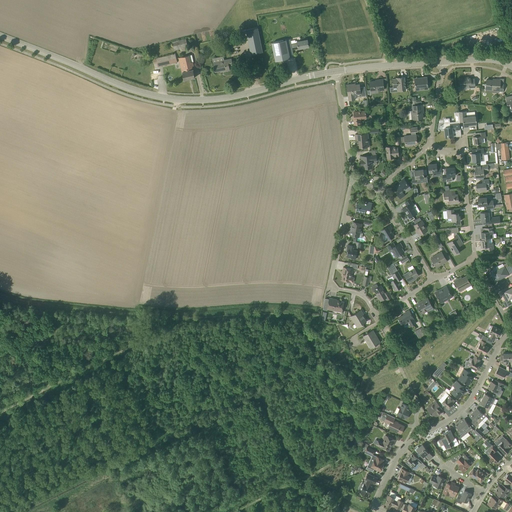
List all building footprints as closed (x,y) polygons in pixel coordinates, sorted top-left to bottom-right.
[(258,28),(246,30),(251,55),(263,52),(258,28)] [(297,42),(291,44),(289,37),(271,41),(274,52),(276,61),(290,58),(293,57),(292,48),(298,47),(298,49),(309,47),(307,39),(297,42)] [(174,50),(188,47),(186,39),(172,42),(174,50)] [(158,66),(177,62),(175,54),(156,59),(158,66)] [(188,71),(186,64),(188,63),(187,61),(189,61),(188,56),(181,57),(184,72),(182,72),(184,80),(191,79),(189,73),(188,73),(188,72),(189,72),(189,70),(188,71)] [(231,59),(224,60),(213,62),(215,72),(223,70),(223,72),(230,70),(229,65),(233,64),(231,59)] [(189,62),(189,61),(187,61),(188,63),(186,64),(188,71),(189,70),(189,72),(188,72),(188,73),(189,73),(191,79),(195,78),(194,75),(193,75),(193,72),(195,72),(194,68),(191,68),(190,61),(189,62)] [(156,80),(156,76),(159,76),(159,70),(150,70),(150,80),(156,80)] [(398,91),(406,90),(404,77),(396,78),(396,79),(392,79),(393,87),(397,87),(398,90),(398,91)] [(416,90),(428,89),(427,77),(422,77),(422,79),(415,80),(416,90)] [(471,79),(471,77),(466,77),(466,79),(460,79),(460,87),(471,86),(471,87),(475,87),(474,79),(471,79)] [(384,90),(383,79),(378,80),(378,81),(370,82),(370,90),(367,91),(368,94),(371,94),(371,91),(384,90)] [(500,85),(500,80),(496,79),(496,80),(486,80),(486,88),(499,89),(499,91),(503,92),(503,85),(500,85)] [(353,85),(353,84),(347,85),(348,95),(349,100),(355,99),(354,94),(361,93),(359,84),(353,85)] [(416,105),(412,105),(413,111),(411,111),(411,119),(414,119),(423,118),(422,110),(423,110),(423,104),(422,104),(416,105)] [(354,125),(361,124),(360,118),(366,118),(365,111),(354,112),(354,119),(353,119),(354,125)] [(468,125),(476,124),(475,116),(467,117),(466,111),(461,112),(459,112),(459,116),(459,120),(463,120),(464,127),(469,126),(468,125)] [(459,130),(459,123),(450,124),(450,123),(444,124),(440,126),(441,130),(444,130),(445,137),(453,137),(453,131),(459,130)] [(416,135),(415,132),(417,131),(417,127),(410,128),(410,132),(411,132),(411,135),(404,136),(406,146),(411,146),(411,144),(417,144),(416,135)] [(474,144),(478,144),(478,143),(482,143),(481,138),(485,138),(485,132),(478,133),(479,136),(473,136),(474,144)] [(369,146),(368,133),(355,134),(356,139),(357,139),(358,147),(369,146)] [(509,159),(508,142),(495,144),(496,149),(501,148),(502,160),(509,159)] [(393,147),(393,146),(386,147),(387,158),(392,158),(392,157),(398,156),(398,147),(393,147)] [(473,162),(480,161),(484,161),(484,155),(483,148),(475,149),(475,153),(472,153),(473,162)] [(377,160),(376,155),(371,155),(361,156),(361,161),(362,161),(363,169),(372,168),(372,167),(371,161),(377,160)] [(437,169),(436,163),(428,164),(429,173),(433,172),(433,176),(442,175),(442,169),(437,169)] [(493,163),(477,165),(477,169),(476,169),(476,172),(475,172),(476,177),(484,176),(483,171),(488,170),(488,168),(494,168),(498,167),(497,163),(493,163)] [(443,182),(449,181),(452,181),(452,176),(455,175),(455,167),(446,168),(447,174),(442,175),(443,182)] [(504,176),(511,175),(511,168),(503,170),(504,176)] [(419,178),(424,178),(423,169),(414,170),(415,176),(412,176),(412,182),(419,181),(419,178)] [(400,198),(405,195),(402,191),(409,186),(404,179),(400,182),(401,182),(396,186),(399,191),(396,193),(400,198)] [(492,179),(488,179),(482,180),(482,183),(476,184),(477,192),(486,191),(486,186),(492,185),(492,179)] [(451,195),(451,191),(443,192),(444,199),(449,199),(450,203),(458,202),(457,194),(451,195)] [(487,201),(486,197),(478,198),(479,206),(486,205),(486,209),(494,208),(503,207),(503,204),(493,205),(493,200),(487,201)] [(417,213),(412,206),(414,205),(410,199),(405,202),(407,205),(402,208),(405,213),(406,212),(409,218),(417,213)] [(371,210),(372,203),(361,200),(360,203),(357,203),(356,206),(357,207),(356,212),(365,214),(366,209),(371,210)] [(454,213),(454,209),(447,210),(448,218),(452,218),(452,221),(456,221),(460,221),(460,215),(459,216),(458,213),(454,213)] [(492,216),(491,212),(489,212),(488,212),(480,212),(481,221),(487,221),(488,224),(500,222),(499,216),(491,217),(491,216),(492,216)] [(428,230),(422,220),(412,226),(415,231),(416,230),(419,235),(428,230)] [(359,237),(362,223),(353,222),(350,235),(359,237)] [(386,241),(394,236),(390,229),(392,229),(390,225),(380,231),(386,241)] [(457,235),(457,232),(458,232),(458,227),(449,228),(449,231),(452,230),(452,233),(454,233),(454,236),(455,238),(447,243),(454,255),(460,252),(457,248),(463,244),(458,234),(457,235)] [(480,240),(488,239),(490,239),(493,238),(493,234),(493,233),(493,227),(486,228),(487,232),(481,232),(482,239),(480,239),(480,240)] [(438,249),(443,246),(438,238),(434,241),(438,249)] [(489,244),(488,239),(480,240),(481,247),(487,246),(487,250),(493,249),(493,243),(489,244)] [(395,246),(393,243),(387,246),(389,250),(392,248),(397,256),(404,252),(400,246),(402,245),(400,243),(395,246)] [(357,250),(355,250),(356,246),(348,244),(347,250),(348,250),(347,256),(351,257),(351,258),(355,259),(357,250)] [(436,267),(447,261),(442,252),(434,256),(435,258),(432,260),(436,267)] [(387,267),(393,276),(394,279),(390,282),(395,291),(402,286),(398,279),(401,277),(393,263),(387,267)] [(508,266),(506,263),(503,264),(504,266),(499,269),(503,277),(511,273),(509,269),(511,267),(511,266),(511,265),(508,266)] [(352,274),(353,269),(343,267),(342,273),(343,273),(342,280),(353,282),(354,277),(350,277),(351,274),(352,274)] [(409,283),(414,280),(413,279),(419,275),(414,268),(404,274),(409,283)] [(503,277),(499,269),(494,271),(493,270),(490,271),(495,281),(503,277)] [(471,285),(466,276),(459,280),(459,278),(454,281),(460,291),(471,285)] [(388,299),(392,297),(388,290),(385,292),(381,285),(378,287),(377,284),(376,284),(371,287),(371,288),(373,291),(374,291),(380,301),(386,297),(388,299)] [(441,303),(452,297),(446,286),(442,288),(443,289),(435,293),(441,303)] [(508,306),(511,303),(511,302),(510,299),(511,298),(511,293),(509,289),(501,293),(505,301),(503,302),(505,307),(508,306)] [(342,311),(344,302),(333,299),(329,298),(327,309),(333,310),(333,309),(342,311)] [(421,314),(433,308),(427,298),(422,301),(423,302),(417,305),(421,314)] [(357,327),(363,324),(363,323),(366,321),(363,315),(364,315),(361,310),(351,316),(357,327)] [(416,323),(414,319),(409,310),(405,312),(406,313),(398,318),(402,325),(410,321),(412,325),(416,323)] [(498,335),(501,330),(493,326),(489,332),(489,333),(488,336),(494,339),(497,334),(498,335)] [(417,330),(414,331),(418,339),(421,337),(426,334),(422,327),(417,330)] [(379,343),(375,336),(376,335),(373,330),(363,336),(366,340),(367,339),(372,347),(379,343)] [(486,352),(488,347),(484,345),(486,343),(481,341),(477,350),(475,353),(482,357),(484,353),(484,352),(486,352)] [(479,362),(481,358),(475,355),(473,359),(472,359),(471,362),(467,360),(466,361),(464,363),(465,365),(464,367),(467,369),(469,366),(476,370),(480,363),(479,362)] [(438,367),(433,373),(436,376),(441,371),(438,367)] [(506,377),(509,371),(503,368),(502,372),(497,369),(494,375),(502,379),(504,376),(506,377)] [(469,385),(473,377),(470,376),(472,373),(464,369),(460,375),(463,377),(461,381),(469,385)] [(438,377),(443,380),(448,374),(444,371),(438,377)] [(503,384),(497,380),(495,383),(491,381),(488,387),(497,392),(498,390),(499,391),(503,384)] [(465,387),(463,385),(457,381),(453,386),(455,388),(452,393),(459,398),(463,392),(464,393),(465,392),(463,390),(465,387)] [(497,395),(491,392),(489,395),(485,393),(482,398),(490,402),(493,403),(497,395)] [(452,398),(449,395),(447,397),(446,397),(445,399),(442,397),(439,400),(441,403),(448,409),(452,405),(451,404),(454,400),(452,398)] [(488,412),(490,408),(493,403),(490,402),(482,398),(480,403),(484,405),(483,408),(488,412)] [(434,418),(441,412),(439,410),(442,408),(436,401),(432,404),(434,406),(428,411),(434,418)] [(406,418),(410,411),(408,410),(409,407),(402,403),(397,414),(406,418)] [(480,411),(477,407),(473,411),(482,420),(486,416),(485,415),(488,412),(483,408),(480,411)] [(478,424),(482,420),(473,411),(469,415),(473,419),(470,421),(475,425),(477,423),(478,424)] [(403,432),(404,429),(403,428),(404,426),(393,421),(395,418),(388,414),(384,421),(390,424),(388,427),(401,433),(402,431),(403,432)] [(465,419),(460,422),(468,432),(470,430),(471,431),(473,430),(472,428),(465,419)] [(461,437),(463,435),(468,432),(460,422),(456,426),(459,430),(457,432),(461,437)] [(481,437),(484,434),(477,427),(474,431),(481,437)] [(455,439),(450,430),(444,433),(446,436),(438,440),(441,445),(444,444),(446,449),(454,445),(455,446),(458,444),(459,443),(456,438),(455,439)] [(393,444),(395,440),(385,435),(384,439),(385,439),(383,442),(378,440),(376,445),(381,447),(389,451),(392,444),(393,444)] [(498,446),(505,454),(509,450),(508,449),(511,445),(506,439),(502,436),(500,438),(501,439),(496,444),(495,443),(498,446)] [(425,447),(423,444),(419,447),(418,446),(415,449),(417,452),(418,452),(423,457),(424,456),(428,461),(433,457),(429,452),(428,452),(425,448),(425,447)] [(497,463),(500,460),(499,459),(500,458),(495,453),(498,450),(493,445),(490,448),(492,450),(487,454),(490,457),(488,459),(491,462),(493,461),(495,463),(496,462),(497,463)] [(422,462),(412,453),(407,458),(408,459),(405,462),(412,468),(414,470),(415,470),(422,462)] [(461,456),(456,461),(460,465),(458,466),(464,471),(470,465),(473,462),(466,455),(463,458),(461,456)] [(384,459),(376,456),(375,459),(374,458),(372,462),(370,461),(366,468),(373,471),(374,468),(380,471),(384,463),(382,462),(384,459)] [(408,484),(410,483),(412,478),(412,476),(409,475),(410,472),(402,468),(399,473),(400,473),(398,479),(408,484)] [(476,471),(473,468),(469,474),(472,477),(473,476),(481,482),(482,480),(483,480),(485,478),(485,477),(484,477),(486,475),(478,469),(476,471)] [(375,483),(377,478),(368,473),(365,479),(367,480),(365,484),(364,484),(361,490),(360,492),(363,494),(368,496),(369,494),(371,490),(370,490),(373,483),(375,483)] [(445,479),(438,475),(437,478),(432,476),(430,481),(434,483),(433,484),(441,487),(445,479)] [(455,494),(459,487),(452,484),(453,482),(451,481),(450,484),(447,483),(442,493),(454,498),(455,494)] [(510,490),(502,484),(501,487),(499,486),(495,491),(498,493),(497,495),(501,497),(502,496),(505,498),(510,490)] [(470,497),(471,494),(464,490),(461,496),(458,495),(455,501),(461,504),(463,500),(467,502),(469,500),(470,498),(470,497)] [(399,509),(403,501),(398,499),(397,501),(394,499),(396,494),(391,491),(389,495),(389,496),(385,504),(390,506),(391,504),(395,506),(394,507),(399,509)] [(503,500),(495,495),(494,498),(492,496),(487,503),(496,509),(498,505),(500,506),(503,500)] [(438,507),(441,501),(433,498),(431,503),(438,507)]
